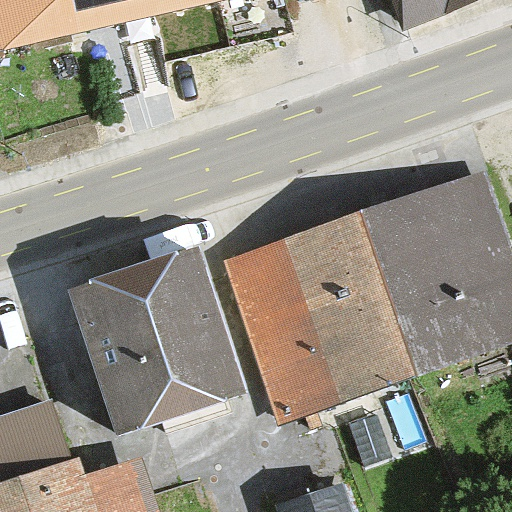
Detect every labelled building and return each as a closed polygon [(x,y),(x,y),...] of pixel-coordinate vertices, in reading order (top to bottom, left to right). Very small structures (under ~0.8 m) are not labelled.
[(0,0),(0,54),(236,0),(0,0)] [(392,0),(403,27),(470,0),(392,0)] [(511,289),(476,181),(228,263),(282,429),(511,353),(511,289)] [(69,297),(120,454),(248,413),(198,256),(69,297)] [(0,511),(145,511),(129,467),(77,485),(50,409),(0,427),(0,511)] [(346,511),(340,496),(296,511),(346,511)]
